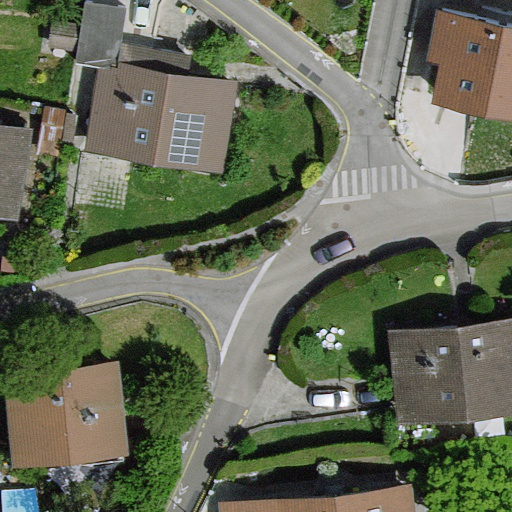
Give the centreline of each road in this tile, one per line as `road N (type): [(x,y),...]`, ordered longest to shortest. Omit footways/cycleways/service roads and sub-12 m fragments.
road 1 (residential): [(381,227),(371,122),(356,98),(226,0)]
road 2 (residential): [(0,317),(133,281),(172,282),(259,308)]
road 3 (residential): [(259,308),(231,400),(179,511)]
road 4 (residential): [(259,308),(291,270),(330,243),(381,227)]
road 5 (residential): [(381,227),(511,207)]
